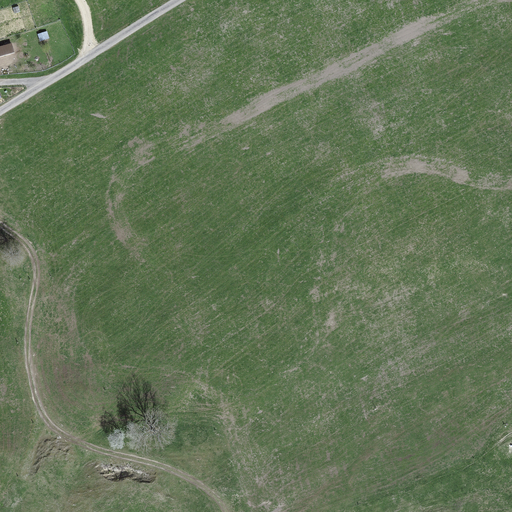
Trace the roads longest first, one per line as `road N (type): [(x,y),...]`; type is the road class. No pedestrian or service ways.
road 1 (track): [(0,224),(35,262),(27,356),(51,426),(166,466),(221,511)]
road 2 (unclassified): [(0,110),(178,0)]
